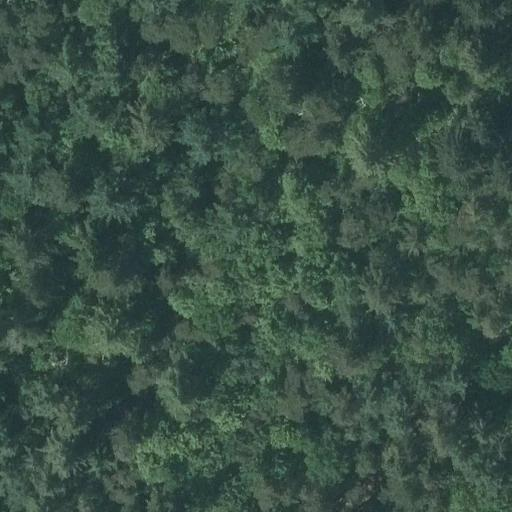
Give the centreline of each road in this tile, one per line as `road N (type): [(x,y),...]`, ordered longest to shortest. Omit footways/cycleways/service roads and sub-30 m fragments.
road 1 (unknown): [(511,36),(453,54),(426,105),(358,183),(262,236),(234,293),(236,349),(223,385),(181,457)]
road 2 (track): [(147,0),(358,183),(507,330)]
road 3 (track): [(291,511),(511,326)]
road 4 (track): [(181,457),(0,303)]
